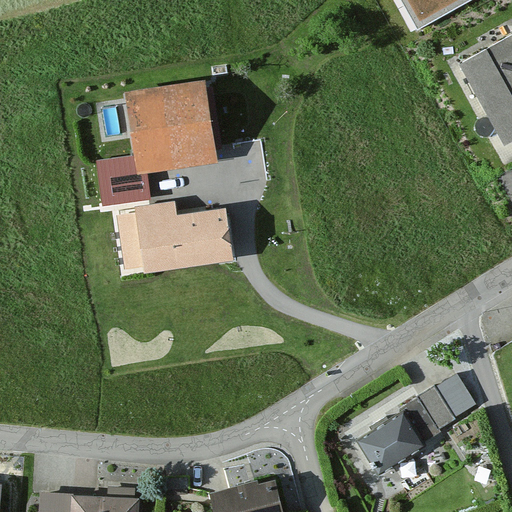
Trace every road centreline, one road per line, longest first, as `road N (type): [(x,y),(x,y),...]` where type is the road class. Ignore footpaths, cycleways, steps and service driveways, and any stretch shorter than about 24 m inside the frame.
road 1 (residential): [(288,411),(232,439),(158,451),(0,437)]
road 2 (residential): [(464,306),(288,411)]
road 3 (residential): [(464,306),(511,463)]
